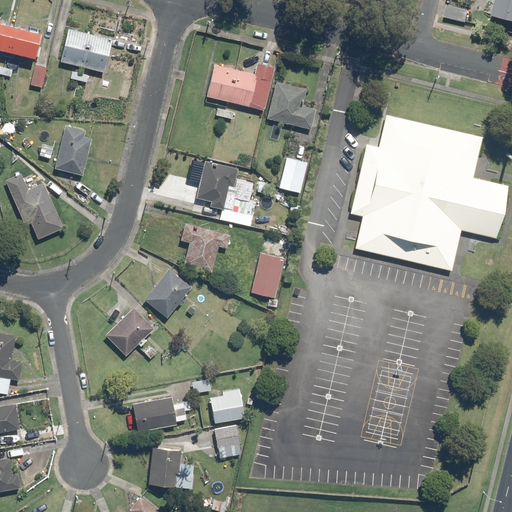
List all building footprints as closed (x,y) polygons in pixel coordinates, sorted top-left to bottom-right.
[(511,1),(507,0),(492,0),(489,18),(511,22),(511,1)] [(467,10),(444,6),(443,18),(465,22),(467,10)] [(0,51),(31,60),(37,37),(0,27),(0,51)] [(109,40),(65,30),(58,62),(102,72),(109,40)] [(46,66),(33,63),(27,87),(40,90),(46,66)] [(252,75),(211,66),(204,97),(261,110),(271,68),(255,64),(252,75)] [(12,69),(0,66),(0,77),(10,79),(12,69)] [(87,73),(69,71),(68,80),(86,82),(87,73)] [(299,106),(304,89),(274,82),(265,119),(308,130),(313,110),(299,106)] [(233,112),(216,108),(214,117),(231,121),(233,112)] [(483,133),(386,112),(379,144),(366,142),(350,212),(363,215),(355,249),(452,270),(462,228),(500,237),(511,186),(473,177),(483,133)] [(81,137),(83,130),(62,125),(51,170),(81,177),(89,139),(81,137)] [(305,162),(285,157),(277,189),(298,194),(305,162)] [(226,186),(231,187),(234,168),(201,162),(195,199),(208,201),(207,208),(222,210),(226,186)] [(20,174),(3,181),(20,225),(28,222),(35,240),(61,230),(42,184),(27,191),(20,174)] [(252,182),(234,179),(228,210),(247,213),(252,182)] [(227,235),(182,223),(178,240),(186,242),(180,266),(208,273),(215,246),(224,249),(227,235)] [(248,293),(267,298),(265,306),(277,309),(279,301),(272,299),(282,258),(258,252),(248,293)] [(189,290),(166,270),(141,301),(164,320),(189,290)] [(194,310),(185,302),(179,310),(188,317),(194,310)] [(150,329),(130,308),(103,336),(123,356),(135,345),(137,347),(143,341),(140,338),(150,329)] [(19,333),(0,330),(0,390),(10,392),(13,377),(22,379),(25,360),(15,358),(19,333)] [(147,344),(140,350),(149,359),(156,353),(147,344)] [(55,356),(44,358),(47,377),(58,375),(55,356)] [(210,376),(193,380),(196,391),(213,387),(210,376)] [(226,393),(211,395),(216,422),(248,416),(242,386),(225,389),(226,393)] [(172,395),(134,401),(138,428),(176,422),(172,395)] [(18,401),(0,404),(0,432),(23,428),(18,401)] [(239,423),(215,428),(220,456),(244,452),(239,423)] [(196,462),(181,461),(182,446),(154,444),(151,481),(180,483),(180,476),(195,477),(196,462)] [(7,456),(6,450),(0,451),(0,490),(24,486),(21,471),(15,472),(12,455),(7,456)] [(134,511),(163,511),(142,494),(130,509),(134,511)]
